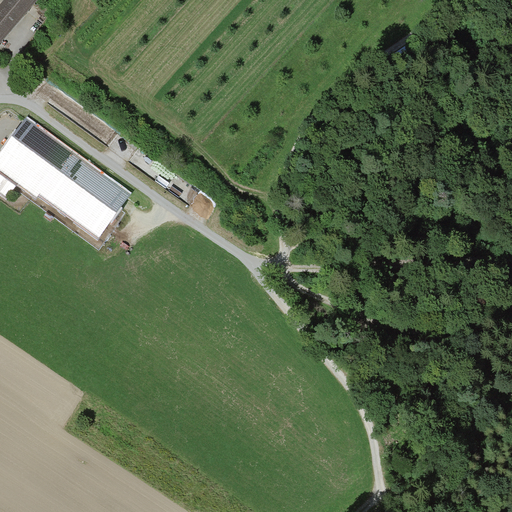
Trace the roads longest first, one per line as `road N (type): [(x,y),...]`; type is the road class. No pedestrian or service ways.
road 1 (track): [(280,268),(282,189),(315,114),(347,76),(465,0)]
road 2 (track): [(388,511),(364,414),(249,260)]
road 3 (track): [(280,268),(511,257)]
road 4 (track): [(280,268),(345,309),(418,329)]
